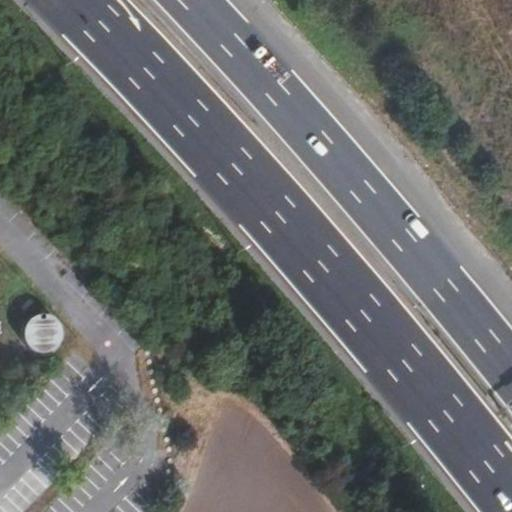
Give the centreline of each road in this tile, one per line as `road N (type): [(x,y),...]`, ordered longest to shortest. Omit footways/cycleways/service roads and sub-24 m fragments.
road 1 (motorway): [(88,0),(193,107),(511,492)]
road 2 (motorway): [(511,368),(275,84),(192,0)]
